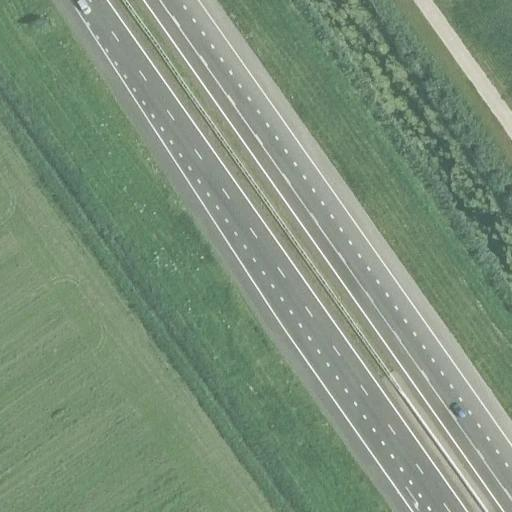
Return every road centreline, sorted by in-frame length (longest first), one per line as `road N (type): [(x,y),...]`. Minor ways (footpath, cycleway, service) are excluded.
road 1 (motorway): [(89,0),(450,511)]
road 2 (motorway): [(511,499),(160,0)]
